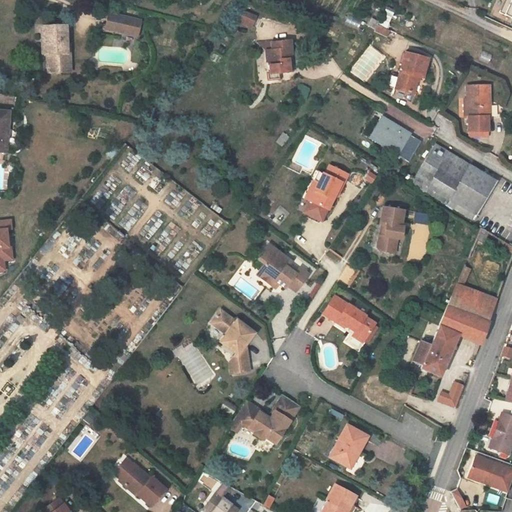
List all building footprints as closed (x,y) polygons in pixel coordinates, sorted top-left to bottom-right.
[(507,0),(505,0),(499,13),(511,19),(511,0),(511,2),(507,0)] [(236,17),(251,24),(254,16),(239,10),(236,17)] [(122,25),(124,17),(109,14),(106,30),(117,32),(119,24),(122,25)] [(357,30),(361,22),(348,15),(344,24),(357,30)] [(138,37),(142,21),(124,17),(122,25),(119,24),(117,32),(138,37)] [(251,24),(236,17),(234,21),(249,27),(251,24)] [(66,26),(42,27),(43,56),(46,55),(47,73),(61,72),(60,55),(67,55),(66,45),(66,26)] [(377,26),(376,28),(374,32),(387,38),(390,31),(377,26)] [(287,56),(291,56),(290,41),(270,43),(271,50),(267,51),(268,62),(269,73),(269,74),(276,74),(289,72),(287,56)] [(370,44),(350,70),(365,81),(384,55),(370,44)] [(422,79),(427,60),(404,53),(394,89),(413,95),(418,78),(422,79)] [(60,55),(61,72),(71,72),(70,54),(67,55),(60,55)] [(487,103),(490,103),(489,86),(465,86),(466,99),(467,100),(467,118),(467,132),(479,132),(478,137),(487,136),(487,117),(490,117),(490,107),(487,107),(487,103)] [(0,152),(6,152),(9,112),(0,111),(0,152)] [(408,162),(420,142),(380,117),(373,128),(378,131),(375,137),(400,152),(397,156),(408,162)] [(378,131),(373,128),(368,137),(373,140),(375,137),(378,131)] [(281,147),(287,140),(281,135),(275,142),(281,147)] [(400,152),(375,137),(373,140),(397,156),(400,152)] [(472,220),(495,182),(434,144),(413,178),(411,176),(408,181),(430,194),(432,191),(447,201),(445,204),(472,220)] [(111,159),(117,151),(112,147),(106,154),(111,159)] [(347,175),(328,166),(324,175),(321,174),(308,201),(326,210),(334,196),(336,191),(338,192),(347,175)] [(321,174),(317,172),(304,199),(308,201),(321,174)] [(432,191),(430,194),(445,204),(447,201),(432,191)] [(326,210),(308,201),(302,213),(320,222),(326,210)] [(218,214),(221,211),(213,204),(209,208),(218,214)] [(381,247),(383,251),(403,254),(406,239),(411,240),(413,228),(411,227),(413,211),(384,206),(381,224),(386,225),(385,231),(384,234),(381,247)] [(426,222),(427,216),(415,214),(414,220),(426,222)] [(10,219),(0,220),(0,260),(3,260),(12,259),(10,246),(8,247),(6,230),(11,229),(10,219)] [(488,232),(481,227),(468,258),(475,261),(488,232)] [(502,247),(511,253),(511,246),(505,242),(502,247)] [(291,263),(268,245),(257,261),(263,265),(259,270),(264,273),(262,275),(273,284),(274,282),(277,285),(283,289),(286,286),(294,292),(307,275),(298,269),(296,272),(288,266),(291,263)] [(238,254),(234,259),(241,264),(245,259),(238,254)] [(263,265),(257,261),(254,266),(259,270),(263,265)] [(464,267),(456,285),(462,287),(470,269),(464,267)] [(264,273),(259,270),(255,276),(259,279),(262,275),(264,273)] [(262,275),(259,279),(271,287),(273,284),(262,275)] [(447,306),(488,321),(495,300),(462,287),(456,285),(447,306)] [(361,343),(374,324),(334,296),(322,315),(335,323),(336,321),(344,327),(346,324),(355,331),(351,336),(361,343)] [(457,335),(479,344),(488,321),(447,306),(438,326),(430,345),(420,341),(412,361),(421,365),(420,369),(440,377),(457,335)] [(222,319),(224,315),(219,311),(215,316),(219,319),(222,319)] [(219,319),(215,316),(210,324),(224,335),(219,342),(226,347),(235,354),(231,358),(234,373),(248,371),(244,346),(251,338),(242,331),(241,328),(243,326),(235,320),(234,322),(224,315),(222,319),(219,319)] [(242,331),(251,338),(253,334),(243,326),(241,328),(242,331)] [(235,354),(226,347),(228,362),(231,358),(235,354)] [(511,349),(503,347),(500,356),(510,359),(511,353),(511,349)] [(442,392),(438,402),(455,408),(463,386),(454,382),(449,395),(442,392)] [(289,416),(296,405),(281,395),(272,410),(274,411),(268,420),(266,419),(257,413),(250,424),(241,418),(237,423),(240,425),(262,440),(264,437),(274,444),(275,442),(279,441),(283,435),(282,432),(291,417),(289,416)] [(259,410),(245,401),(240,408),(237,413),(236,415),(241,418),(250,424),(257,413),(259,410)] [(291,417),(298,406),(296,405),(289,416),(291,417)] [(259,410),(257,413),(266,419),(268,416),(259,410)] [(274,411),(272,410),(268,416),(266,419),(268,420),(274,411)] [(344,416),(335,411),(332,415),(342,421),(344,416)] [(492,448),(507,454),(511,440),(511,418),(501,414),(492,439),(495,440),(492,448)] [(241,418),(236,415),(228,427),(235,432),(240,425),(237,423),(241,418)] [(334,447),(330,454),(329,457),(346,466),(355,451),(358,453),(366,437),(345,426),(334,447)] [(468,477),(508,492),(511,480),(511,472),(507,471),(508,468),(476,456),(468,477)] [(133,464),(131,465),(132,467),(138,473),(141,470),(133,464)] [(131,465),(119,466),(119,479),(124,483),(124,486),(127,486),(137,494),(136,495),(150,506),(164,489),(150,477),(150,478),(141,470),(138,473),(132,467),(131,465)] [(127,486),(124,486),(135,496),(136,495),(137,494),(127,486)] [(332,503),(327,511),(346,511),(350,505),(355,497),(333,486),(326,500),(328,501),(332,503)] [(454,488),(449,491),(459,507),(464,504),(454,488)] [(204,511),(235,511),(237,510),(215,493),(202,510),(204,511)] [(272,499),(267,496),(262,505),(267,508),(272,499)] [(68,511),(58,498),(40,511),(68,511)] [(328,501),(322,511),(327,511),(332,503),(328,501)]
